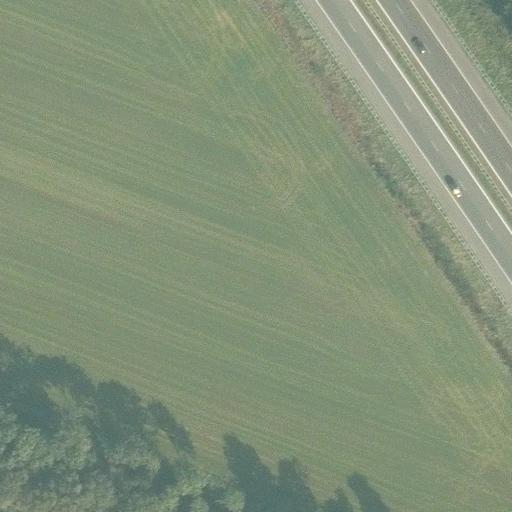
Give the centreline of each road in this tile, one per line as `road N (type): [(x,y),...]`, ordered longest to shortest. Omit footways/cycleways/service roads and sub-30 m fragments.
road 1 (motorway): [(330,0),(511,259)]
road 2 (motorway): [(511,178),(388,0)]
